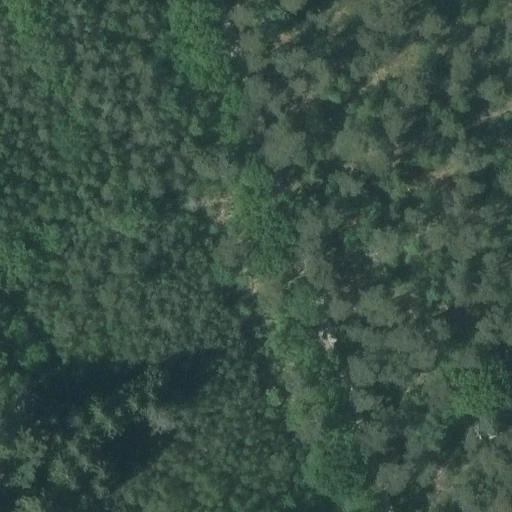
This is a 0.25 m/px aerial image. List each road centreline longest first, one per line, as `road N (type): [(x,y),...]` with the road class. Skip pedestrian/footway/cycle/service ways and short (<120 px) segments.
road 1 (track): [(387,511),(213,0)]
road 2 (track): [(53,511),(0,351)]
